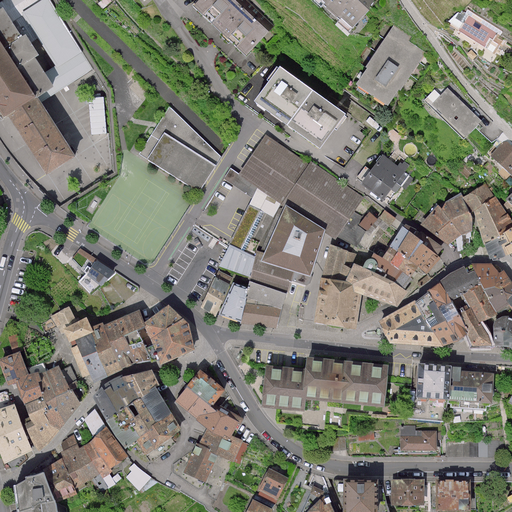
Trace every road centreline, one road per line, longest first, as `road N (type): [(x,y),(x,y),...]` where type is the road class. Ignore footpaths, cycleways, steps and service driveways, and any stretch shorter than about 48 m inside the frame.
road 1 (residential): [(220,352),(261,420),(318,462),(511,469)]
road 2 (residential): [(147,284),(253,120),(316,159)]
road 3 (residential): [(345,345),(451,268),(469,260),(505,263)]
road 4 (tertiary): [(345,345),(511,358)]
road 5 (tertiary): [(24,203),(147,284)]
road 6 (tertiary): [(208,332),(345,345)]
road 7 (residential): [(94,396),(61,444),(0,484)]
